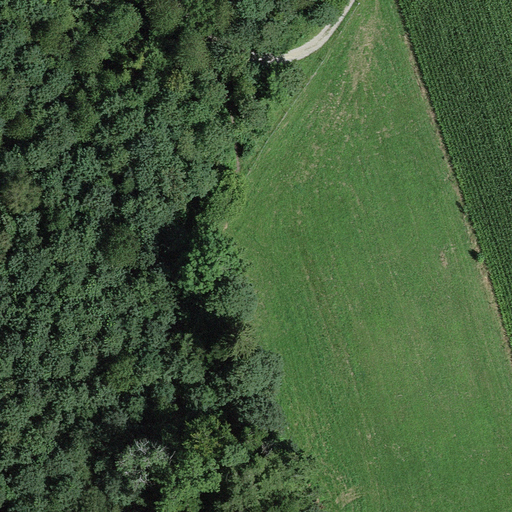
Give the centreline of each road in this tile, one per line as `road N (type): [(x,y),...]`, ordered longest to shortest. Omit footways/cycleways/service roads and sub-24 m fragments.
road 1 (track): [(202,37),(233,157),(200,265),(256,511)]
road 2 (track): [(347,0),(318,43),(291,56),(245,53),(202,37),(175,0)]
